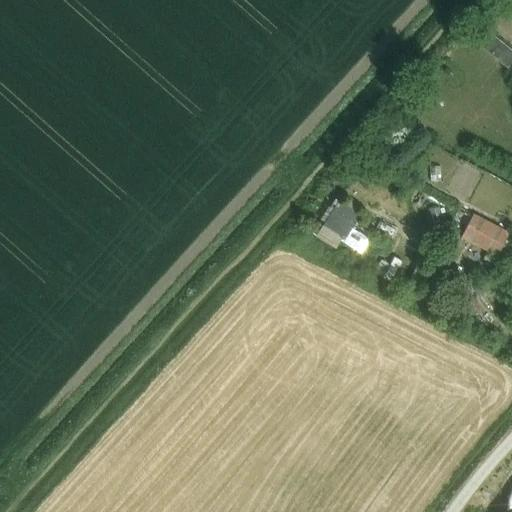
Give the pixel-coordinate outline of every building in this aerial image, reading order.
[(511,51),(493,36),(482,49),(508,70),(511,64),(511,51)] [(353,229),(361,216),(338,202),(323,227),(346,241),(353,229)] [(439,207),(430,210),(434,224),(443,222),(439,207)] [(498,256),(509,233),(473,215),(461,238),(498,256)] [(346,241),(344,243),(361,253),(370,239),(353,229),(346,241)] [(393,257),(382,278),(391,283),(402,262),(393,257)] [(414,271),(404,290),(412,294),(422,276),(414,271)]
